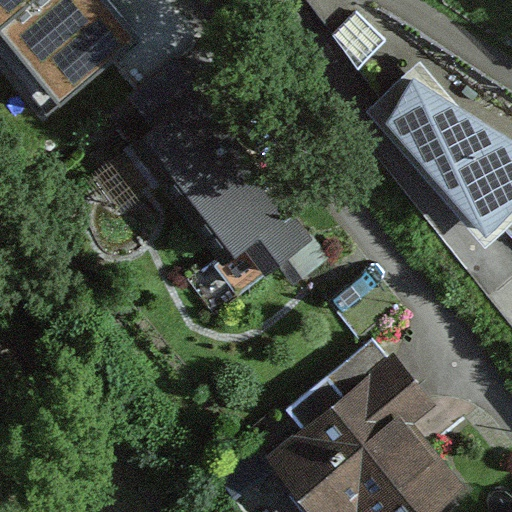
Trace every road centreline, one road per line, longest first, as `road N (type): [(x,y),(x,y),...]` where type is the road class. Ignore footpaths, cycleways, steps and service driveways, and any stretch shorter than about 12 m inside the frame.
road 1 (residential): [(511,411),(175,0)]
road 2 (residential): [(0,268),(166,511)]
road 3 (residential): [(511,71),(399,0)]
